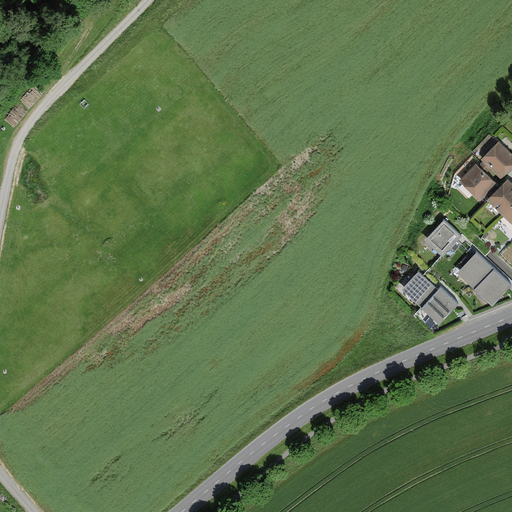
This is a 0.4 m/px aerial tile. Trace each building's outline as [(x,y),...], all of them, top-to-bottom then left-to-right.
[(511,164),(511,153),(498,141),(481,159),(500,177),(511,164)] [(495,181),(475,163),(459,179),(480,198),(495,181)] [(511,205),(511,183),(507,178),(487,198),(503,214),(511,205)] [(511,205),(503,214),(511,222),(511,205)] [(460,235),(443,219),(425,239),(442,255),(458,238),(460,235)] [(475,287),(492,268),(475,253),(458,272),(475,287)] [(506,288),(510,283),(492,268),(475,287),(492,303),(506,288)] [(402,288),(422,307),(437,290),(417,272),(402,288)] [(422,307),(438,322),(457,303),(440,287),(437,290),(422,307)]
